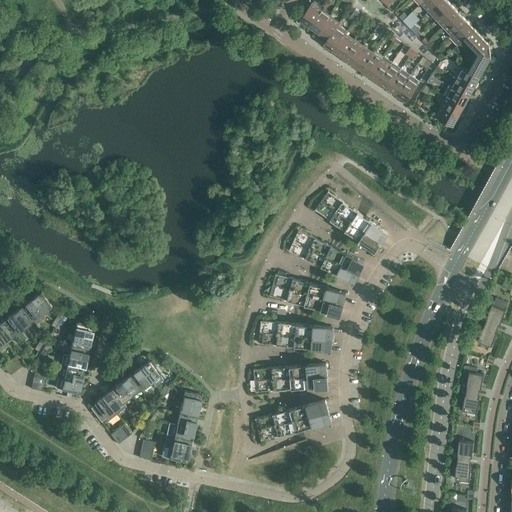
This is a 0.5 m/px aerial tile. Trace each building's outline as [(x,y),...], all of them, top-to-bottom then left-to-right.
[(428,11),(440,0),(424,0),(421,3),(428,11)] [(436,19),(452,4),(447,0),(440,0),(428,11),(436,19)] [(310,26),(321,10),(322,9),(313,2),(300,20),(310,26)] [(443,27),(459,12),(452,4),(436,19),(443,27)] [(319,33),(330,16),(331,15),(322,9),(321,10),(310,26),(319,33)] [(363,15),(356,10),(353,15),(356,17),(357,16),(361,18),(363,15)] [(451,35),(467,20),(459,12),(443,27),(451,35)] [(336,27),(337,26),(340,21),(331,15),(330,16),(319,33),(328,39),(336,27)] [(416,23),(411,19),(406,23),(411,28),(416,23)] [(457,45),(465,38),(474,29),(467,20),(451,35),(449,37),(457,45)] [(334,50),(345,34),(346,32),(337,26),(336,27),(328,39),(324,44),(334,50)] [(490,45),(474,29),(465,38),(476,49),(476,53),(490,51),(490,45)] [(343,56),(354,40),(355,39),(346,32),(345,34),(334,50),(343,56)] [(352,63),(363,46),(364,45),(355,39),(354,40),(343,56),(352,63)] [(361,69),(372,52),(373,51),(364,45),(363,46),(352,63),(361,69)] [(370,75),(383,56),(374,49),(373,51),(372,52),(361,69),(370,75)] [(481,77),(491,58),(490,51),(476,53),(477,56),(469,70),(481,77)] [(379,81),(391,64),(392,62),(383,56),(370,75),(379,81)] [(400,70),(391,64),(379,81),(388,88),(400,70)] [(481,77),(469,70),(462,66),(456,76),(458,76),(475,86),(481,77)] [(409,76),(400,70),(388,88),(397,94),(409,76)] [(406,100),(420,81),(411,74),(409,76),(397,94),(406,100)] [(475,86),(458,76),(456,76),(451,85),(453,86),(470,96),(475,86)] [(453,86),(451,85),(449,84),(444,94),(446,95),(447,96),(465,105),(470,96),(453,86)] [(465,105),(447,96),(446,95),(441,105),(442,105),(460,115),(465,105)] [(460,115),(442,105),(441,105),(435,115),(454,125),(460,115)] [(337,210),(343,201),(329,191),(316,209),(331,219),(337,210)] [(358,211),(354,208),(354,207),(349,205),(343,201),(337,210),(352,221),(358,211)] [(352,221),(337,210),(331,219),(336,224),(340,228),(341,227),(345,230),(352,221)] [(373,222),(368,219),(369,218),(364,216),(358,211),(352,221),(367,231),(373,222)] [(367,231),(352,221),(345,230),(351,234),(355,238),(356,237),(360,240),(367,231)] [(388,232),(373,222),(367,231),(382,242),(388,232)] [(311,248),(315,237),(299,230),(289,250),(306,258),(311,248)] [(373,254),(382,242),(367,231),(360,240),(370,247),(372,254),(373,254)] [(327,255),(332,245),(327,243),(327,241),(322,240),(315,237),(311,248),(327,255)] [(343,263),(348,253),(343,250),(343,249),(338,248),(332,245),(327,255),(343,263)] [(322,265),(327,255),(311,248),(306,258),(312,261),(316,264),(317,263),(322,265)] [(360,271),(365,260),(348,253),(343,263),(360,271)] [(338,273),(343,263),(327,255),(322,265),(328,268),(333,272),(333,271),(338,273)] [(353,285),(360,271),(343,263),(338,273),(349,278),(353,284),(353,285)] [(288,300),(291,289),(294,278),(276,273),(270,295),(288,300)] [(308,293),(311,283),(306,281),(306,280),(301,280),(294,278),(291,289),(308,293)] [(326,298),(328,287),(323,286),(323,284),(318,284),(311,283),(308,293),(326,298)] [(343,303),(346,292),(328,287),(326,298),(343,303)] [(305,304),(308,293),(291,289),(288,300),(295,301),(299,304),(300,303),(305,304)] [(52,305),(42,293),(41,291),(37,294),(31,298),(42,312),(52,305)] [(323,309),(326,298),(308,293),(305,304),(312,306),(317,309),(317,308),(323,309)] [(42,312),(31,298),(26,303),(23,305),(33,319),(42,312)] [(339,318),(343,303),(326,298),(323,309),(334,312),(339,318)] [(487,318),(486,322),(497,327),(499,323),(500,323),(506,309),(492,303),(487,318)] [(33,319),(23,305),(19,308),(13,312),(24,326),(33,319)] [(24,326),(13,312),(8,317),(4,319),(15,333),(24,326)] [(15,333),(4,319),(1,322),(0,322),(0,332),(6,340),(15,333)] [(278,333),(279,322),(261,320),(259,342),(277,344),(278,333)] [(93,329),(94,325),(92,325),(92,324),(77,321),(74,333),(91,336),(93,329)] [(296,334),(297,323),(292,323),(292,321),(286,322),(279,322),(278,333),(296,334)] [(492,345),(497,331),(496,331),(497,327),(486,322),(484,326),(483,326),(478,340),(492,345)] [(314,336),(315,325),(309,324),(310,323),(304,324),(297,323),(296,334),(314,336)] [(332,338),(333,326),(315,325),(314,336),(332,338)] [(90,344),(91,336),(74,333),(72,344),(89,348),(90,344)] [(295,346),(296,334),(278,333),(277,344),(284,345),(289,347),(290,345),(295,346)] [(313,347),(314,336),(296,334),(295,346),(302,346),(307,348),(307,347),(313,347)] [(331,353),(332,341),(332,338),(314,336),(313,347),(325,348),(330,353),(331,353)] [(88,352),(89,348),(72,344),(69,355),(86,359),(88,352)] [(25,363),(17,354),(13,358),(20,367),(25,363)] [(85,366),(86,359),(69,355),(67,366),(84,370),(85,366)] [(20,367),(13,358),(8,361),(15,371),(20,367)] [(160,374),(150,361),(150,362),(149,360),(145,363),(139,367),(150,381),(160,374)] [(15,371),(8,361),(3,365),(10,374),(15,371)] [(327,374),(326,362),(308,364),(309,375),(327,374)] [(309,375),(308,364),(303,364),(302,363),(297,365),(290,365),(291,377),(309,375)] [(291,377),(290,365),(285,366),(284,365),(279,366),(272,367),(273,378),(291,377)] [(83,374),(84,370),(67,366),(64,377),(82,381),(83,374)] [(150,381),(139,367),(134,372),(130,374),(141,388),(150,381)] [(274,389),(273,378),(272,367),(254,369),(256,391),(274,389)] [(46,379),(47,373),(35,370),(34,376),(46,379)] [(467,386),(467,390),(479,392),(480,388),(481,388),(484,373),(470,371),(467,386)] [(141,388),(130,374),(127,377),(121,381),(132,395),(141,388)] [(329,389),(327,374),(309,375),(310,386),(322,385),(328,389),(329,389)] [(310,386),(309,375),(291,377),(292,388),(299,387),(305,388),(304,387),(310,386)] [(44,384),(46,379),(34,376),(33,382),(44,384)] [(80,388),(82,381),(64,377),(62,389),(77,392),(79,392),(80,388)] [(292,388),(291,377),(273,378),(274,389),(281,389),(287,390),(287,388),(292,388)] [(132,395),(121,381),(116,385),(116,386),(112,388),(123,402),(132,395)] [(43,390),(44,384),(33,382),(31,388),(43,390)] [(123,402),(112,388),(109,391),(109,390),(103,395),(114,409),(123,402)] [(201,398),(202,394),(200,393),(184,390),(182,401),(199,405),(201,398)] [(477,412),(479,401),(480,397),(478,397),(479,392),(467,390),(466,394),(465,394),(462,409),(477,412)] [(114,409),(103,395),(97,399),(98,399),(94,402),(95,404),(105,416),(114,409)] [(329,410),(326,399),(308,404),(311,415),(329,410)] [(198,412),(199,405),(182,401),(179,413),(197,416),(198,412)] [(311,415),(308,404),(302,405),(302,404),(297,407),(291,408),(294,419),(311,415)] [(294,419),(291,408),(285,410),(285,409),(280,411),(273,413),(276,424),(294,419)] [(331,421),(329,410),(311,415),(314,425),(325,422),(332,425),(333,425),(331,421)] [(196,420),(197,416),(179,413),(177,424),(194,428),(196,421),(196,420)] [(279,435),(276,424),(273,413),(255,418),(261,440),(279,435)] [(314,425),(311,415),(294,419),(296,430),(303,428),(309,428),(308,427),(314,425)] [(296,430),(294,419),(276,424),(279,435),(286,433),(291,433),(291,432),(296,430)] [(133,432),(125,423),(120,426),(128,436),(133,432)] [(193,435),(194,428),(177,424),(175,435),(192,439),(193,435)] [(128,436),(120,426),(116,430),(123,440),(128,436)] [(123,440),(116,430),(111,434),(118,443),(123,440)] [(191,443),(192,439),(175,435),(172,446),(189,450),(191,443)] [(154,448),(155,442),(143,439),(142,445),(154,448)] [(458,455),(458,459),(470,460),(471,456),(472,456),(474,441),(459,439),(458,455)] [(152,453),(154,448),(142,445),(141,451),(152,453)] [(188,457),(189,450),(172,446),(170,458),(185,461),(187,461),(188,457)] [(151,459),(152,453),(141,451),(139,456),(151,459)] [(470,480),(471,469),(471,465),(470,465),(470,460),(458,459),(457,463),(455,478),(470,480)]
